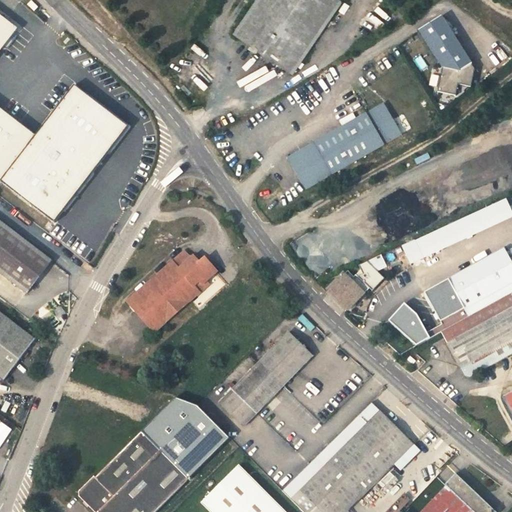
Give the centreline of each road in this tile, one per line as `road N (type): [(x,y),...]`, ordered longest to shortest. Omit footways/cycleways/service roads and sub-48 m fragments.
road 1 (tertiary): [(194,148),(339,330),(511,473)]
road 2 (unclassified): [(194,148),(158,184),(96,288),(0,509)]
road 3 (track): [(263,241),(294,225),(333,222),(458,154),(511,138)]
road 4 (track): [(294,225),(438,136),(511,75)]
road 5 (tertiary): [(56,0),(152,92),(194,148)]
